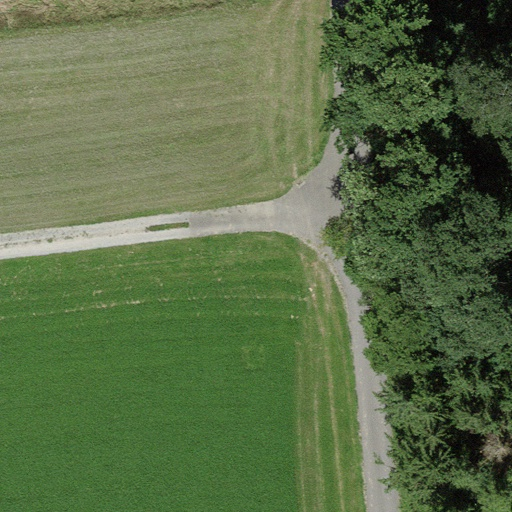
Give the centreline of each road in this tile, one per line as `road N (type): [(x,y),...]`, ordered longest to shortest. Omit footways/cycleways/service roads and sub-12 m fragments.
road 1 (track): [(392,511),(349,0)]
road 2 (track): [(0,253),(364,212)]
